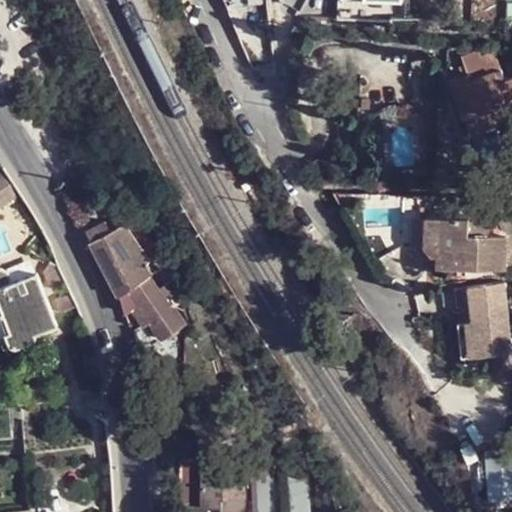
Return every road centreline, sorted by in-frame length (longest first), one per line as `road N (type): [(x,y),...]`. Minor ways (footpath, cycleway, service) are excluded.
road 1 (tertiary): [(0,124),(111,328),(130,420),(134,511)]
road 2 (residential): [(257,116),(428,367)]
road 3 (residential): [(210,0),(257,116)]
road 4 (residential): [(257,116),(280,78),(273,0)]
